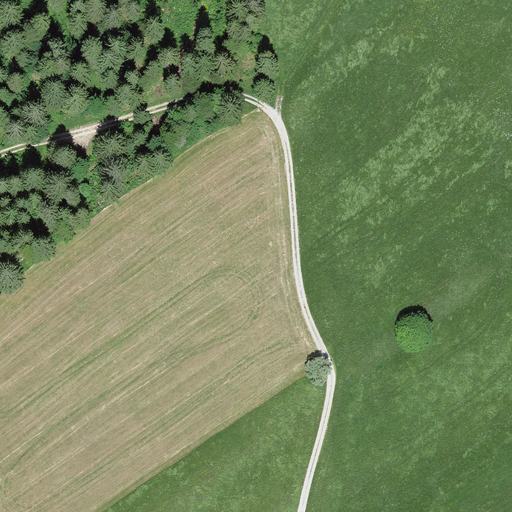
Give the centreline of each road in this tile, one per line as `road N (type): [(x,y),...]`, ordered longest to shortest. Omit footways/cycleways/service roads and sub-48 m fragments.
road 1 (track): [(299,511),(329,381),(301,300),(287,153),(271,108),(239,96),(200,97),(0,148)]
road 2 (track): [(271,108),(339,0)]
